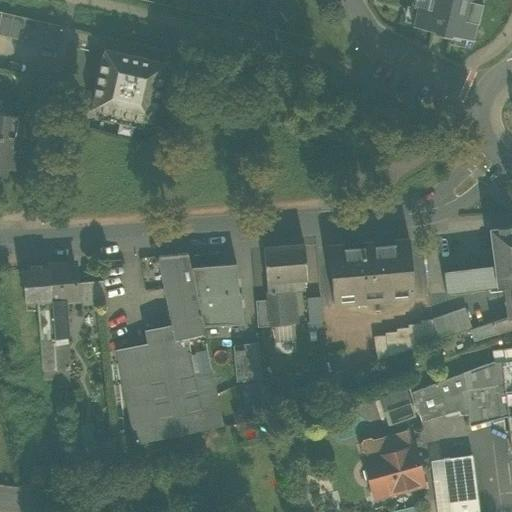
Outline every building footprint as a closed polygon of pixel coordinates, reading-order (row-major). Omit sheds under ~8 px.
[(481,0),(417,0),(411,26),(433,31),(432,33),(450,38),(451,36),(472,41),(476,23),(477,23),(482,4),(481,3),(481,0)] [(59,26),(0,12),(0,36),(54,49),(59,26)] [(143,122),(152,124),(166,63),(104,49),(90,109),(98,111),(143,122)] [(143,122),(98,111),(97,117),(142,128),(143,122)] [(0,176),(3,177),(5,168),(12,170),(22,118),(0,113),(0,176)] [(493,267),(496,287),(504,286),(511,284),(511,225),(489,228),(493,267)] [(352,295),(353,304),(354,304),(354,298),(365,297),(365,300),(382,299),(381,296),(392,295),(393,300),(394,300),(394,292),(412,290),(412,296),(414,296),(409,240),(328,247),(333,303),(335,303),(334,297),(352,295)] [(263,247),(266,282),(303,279),(306,279),(303,244),(263,247)] [(172,323),(176,339),(204,334),(202,326),(196,296),(190,266),(187,253),(159,256),(172,323)] [(48,266),(51,302),(63,301),(76,300),(74,284),(73,263),(48,266)] [(236,263),(190,266),(196,296),(240,293),(240,291),(238,292),(236,263)] [(24,304),(36,303),(51,302),(48,266),(21,268),(24,304)] [(444,273),(447,293),(496,287),(493,267),(444,273)] [(304,288),(303,279),(266,282),(267,291),(268,299),(270,326),(274,325),(276,340),(294,339),(292,324),(295,323),(294,313),(296,313),(294,289),(304,288)] [(81,300),(81,306),(105,304),(103,281),(79,283),(81,300)] [(240,293),(196,296),(202,326),(242,323),(240,293)] [(306,298),(309,322),(322,321),(320,296),(306,298)] [(257,327),(270,326),(268,299),(255,300),(257,327)] [(66,337),(63,301),(51,302),(54,338),(62,338),(66,337)] [(51,302),(36,303),(37,311),(39,339),(54,338),(51,302)] [(25,312),(37,311),(36,303),(24,304),(25,312)] [(462,310),(432,320),(435,342),(469,331),(462,310)] [(511,316),(507,318),(493,323),(497,335),(511,329),(511,316)] [(435,342),(432,320),(432,319),(419,321),(419,323),(407,325),(407,327),(395,329),(396,332),(383,333),(384,335),(373,337),(376,361),(435,342)] [(322,321),(309,322),(307,322),(308,331),(322,329),(322,321)] [(121,368),(121,371),(135,442),(222,424),(204,334),(176,339),(172,323),(146,329),(149,345),(120,350),(124,366),(122,366),(121,368)] [(472,341),(497,335),(493,323),(469,331),(472,341)] [(62,338),(54,338),(39,339),(42,370),(56,369),(64,368),(62,338)] [(258,342),(232,346),(236,382),(261,378),(258,342)] [(511,349),(494,351),(495,363),(496,363),(511,360),(511,349)] [(463,373),(465,389),(511,383),(511,360),(496,363),(495,363),(463,373)] [(460,415),(468,414),(465,389),(463,373),(411,392),(421,422),(458,410),(460,415)] [(511,383),(465,389),(468,414),(469,426),(507,416),(511,414),(511,383)] [(385,398),(391,417),(411,410),(405,391),(385,398)] [(365,453),(366,458),(410,446),(406,430),(373,439),(370,437),(362,439),(360,443),(362,451),(365,453)] [(412,446),(410,446),(366,458),(373,484),(372,487),(374,496),(378,498),(386,495),(388,492),(423,483),(412,446)] [(443,459),(449,511),(478,511),(471,455),(443,459)] [(0,507),(21,509),(21,511),(45,511),(38,480),(16,486),(0,484),(0,507)]
